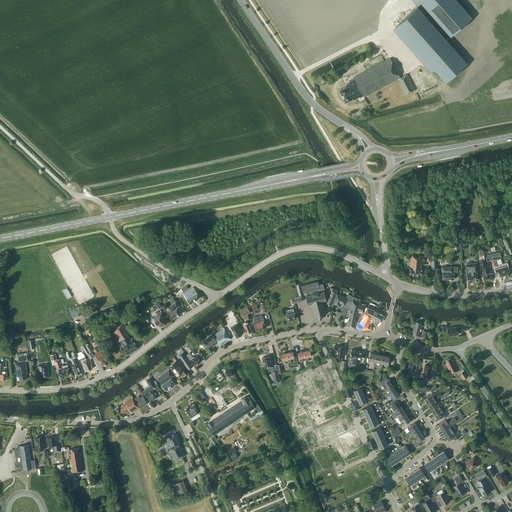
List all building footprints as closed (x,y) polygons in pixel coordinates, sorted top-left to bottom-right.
[(456,0),(418,0),(451,36),(472,18),(456,0)] [(417,7),(396,26),(446,82),(467,64),(417,7)] [(400,78),(390,58),(353,77),(354,79),(349,81),(350,82),(345,84),(346,86),(339,89),(346,102),(352,98),(353,100),(359,96),(360,98),(363,96),(364,97),(398,79),(406,94),(415,90),(407,74),(400,78)] [(484,264),(484,259),(484,254),(479,255),(480,269),(482,269),(482,274),(483,274),(484,280),(494,278),(493,273),(491,273),(490,264),(484,264)] [(415,255),(411,255),(410,263),(412,263),(412,265),(411,265),(411,266),(411,267),(411,268),(410,268),(409,274),(421,275),(422,269),(421,268),(421,264),(422,264),(423,256),(418,256),(418,257),(415,257),(415,255)] [(476,268),(476,265),(476,263),(466,264),(467,273),(467,279),(474,279),(474,280),(478,280),(477,272),(477,268),(476,268)] [(506,264),(495,268),(497,274),(499,273),(500,276),(506,274),(506,276),(511,275),(509,268),(507,269),(506,264)] [(458,266),(442,267),(442,272),(443,272),(443,279),(449,279),(451,280),(452,280),(454,279),(454,272),(458,272),(458,266)] [(319,284),(318,281),(301,285),(303,292),(306,292),(307,295),(306,296),(308,305),(309,304),(310,306),(312,306),(315,317),(319,316),(323,315),(326,314),(323,301),(326,300),(324,289),(323,283),(319,284)] [(293,303),(296,302),(303,301),(301,296),(298,283),(296,284),(299,296),(294,297),(295,299),(292,299),(293,303)] [(193,287),(183,294),(190,304),(200,297),(193,287)] [(333,299),(334,300),(337,290),(331,287),(327,297),(329,298),(327,303),(331,305),(333,299)] [(337,293),(333,304),(335,304),(339,306),(340,303),(344,304),(344,307),(347,307),(351,308),(353,299),(360,301),(360,299),(348,295),(347,297),(338,294),(337,293)] [(347,310),(346,311),(350,312),(349,315),(347,325),(354,327),(355,324),(358,312),(360,303),(360,301),(353,299),(351,308),(347,307),(347,308),(347,310)] [(155,303),(159,309),(160,309),(161,310),(163,309),(157,301),(155,303)] [(177,315),(178,315),(180,314),(180,312),(177,308),(180,305),(176,301),(168,307),(170,310),(168,311),(173,317),(177,315)] [(358,312),(355,324),(357,324),(357,327),(359,329),(370,329),(369,323),(370,322),(377,325),(379,320),(381,322),(384,316),(377,312),(375,310),(375,311),(366,306),(366,304),(361,303),(360,303),(358,312)] [(84,316),(98,311),(96,306),(83,311),(84,316)] [(251,312),(247,307),(240,312),(247,322),(252,320),(248,314),(251,312)] [(75,310),(74,308),(69,310),(72,318),(81,314),(79,309),(75,310)] [(294,312),(293,308),(286,310),(287,314),(286,314),(288,320),(289,320),(289,321),(292,320),(291,319),(297,318),(295,312),(294,312)] [(161,310),(160,309),(159,309),(155,312),(158,315),(154,318),(156,321),(155,321),(158,324),(159,324),(161,326),(163,324),(163,325),(164,325),(165,325),(167,324),(167,323),(167,322),(163,316),(161,312),(162,311),(161,310)] [(263,320),(262,315),(253,318),(254,322),(256,330),(266,327),(264,319),(263,320)] [(131,333),(124,322),(112,329),(120,341),(121,341),(125,348),(124,349),(127,354),(138,348),(132,338),(130,339),(128,335),(131,333)] [(251,327),(249,322),(243,325),(246,333),(253,331),(251,327)] [(411,335),(420,337),(423,325),(421,325),(421,323),(416,322),(416,324),(413,323),(412,328),(413,328),(411,335)] [(231,327),(236,337),(243,333),(237,323),(231,327)] [(458,331),(461,330),(461,331),(469,329),(469,328),(472,327),(472,324),(468,325),(468,324),(460,326),(460,327),(457,327),(457,326),(447,328),(449,336),(459,334),(458,331)] [(85,327),(89,335),(93,333),(89,325),(85,327)] [(231,339),(224,328),(213,335),(199,344),(201,348),(204,345),(210,353),(214,350),(212,347),(218,342),(221,346),(231,339)] [(27,340),(29,354),(35,352),(33,339),(27,340)] [(104,364),(104,365),(108,362),(104,355),(101,350),(103,349),(100,343),(99,343),(94,346),(97,352),(95,353),(98,358),(101,365),(104,364)] [(337,346),(334,346),(333,350),(337,351),(336,356),(338,356),(337,362),(341,362),(342,357),(343,347),(337,346)] [(359,359),(362,359),(364,352),(356,350),(357,350),(354,349),(354,350),(352,349),(350,357),(354,357),(352,363),(358,364),(359,359)] [(26,352),(18,354),(19,362),(15,362),(18,377),(17,377),(17,380),(27,378),(26,372),(27,372),(25,361),(28,360),(26,352)] [(183,352),(179,355),(185,363),(184,364),(188,369),(191,367),(193,366),(183,352)] [(56,353),(50,355),(51,360),(52,361),(54,360),(55,365),(56,369),(57,369),(58,369),(60,377),(70,374),(68,366),(63,368),(62,366),(62,363),(60,359),(60,358),(57,359),(56,353)] [(191,360),(194,364),(194,365),(197,363),(201,360),(197,355),(194,358),(191,354),(188,356),(191,360)] [(83,357),(82,355),(78,357),(79,359),(80,359),(81,362),(83,366),(85,371),(93,368),(90,363),(91,363),(89,358),(86,359),(85,356),(83,357)] [(273,366),(272,364),(270,356),(262,358),(263,361),(264,364),(265,368),(267,367),(268,371),(273,370),(272,366),(273,366)] [(82,371),(80,364),(78,358),(73,360),(75,365),(72,366),(73,370),(74,369),(76,375),(82,373),(81,371),(82,371)] [(458,371),(455,363),(454,364),(452,360),(452,361),(450,358),(446,360),(447,363),(446,363),(451,374),(458,371)] [(186,375),(186,374),(184,371),(176,360),(175,362),(169,366),(178,378),(182,375),(183,377),(183,376),(184,377),(186,375)] [(410,361),(410,364),(408,370),(414,372),(413,378),(417,379),(419,371),(415,370),(416,369),(417,366),(416,366),(417,363),(410,361)] [(49,364),(45,364),(38,365),(39,366),(39,371),(41,371),(42,377),(50,376),(49,369),(49,364)] [(423,372),(423,375),(424,375),(423,379),(429,381),(432,381),(433,376),(434,373),(433,371),(430,371),(431,366),(425,365),(424,368),(424,369),(423,372)] [(174,376),(169,369),(158,378),(162,384),(161,385),(164,389),(165,390),(167,390),(170,388),(172,386),(174,384),(175,382),(174,382),(171,378),(174,376)] [(280,380),(278,370),(271,372),(274,381),(280,380)] [(468,376),(464,371),(460,374),(463,379),(468,376)] [(325,377),(318,380),(322,388),(329,385),(325,377)] [(386,377),(378,383),(379,385),(379,386),(380,387),(383,385),(385,389),(392,384),(389,379),(388,380),(386,377)] [(151,401),(158,396),(154,390),(157,387),(151,379),(146,383),(149,387),(144,391),(151,401)] [(318,380),(312,383),(315,391),(322,388),(318,380)] [(312,383),(305,386),(309,394),(315,391),(312,383)] [(385,396),(396,389),(392,384),(385,389),(388,392),(384,394),(385,396)] [(354,390),(357,397),(364,394),(368,392),(367,390),(364,391),(364,392),(363,392),(360,387),(354,390)] [(299,389),(292,392),(296,400),(302,397),(299,389)] [(396,389),(385,396),(386,397),(390,395),(392,399),(399,394),(396,389)] [(292,392),(285,395),(289,403),(296,400),(292,392)] [(367,401),(364,396),(366,395),(369,394),(368,392),(364,394),(357,397),(360,404),(367,401)] [(428,404),(435,399),(433,396),(436,394),(435,392),(425,399),(428,404)] [(243,402),(216,420),(213,422),(212,420),(208,423),(210,427),(215,434),(255,407),(258,411),(262,408),(257,401),(253,403),(251,400),(250,400),(248,395),(241,399),(243,402)] [(141,398),(139,396),(135,399),(141,408),(148,403),(143,396),(141,398)] [(130,410),(132,413),(140,407),(132,397),(124,402),(125,403),(120,406),(119,405),(114,409),(121,418),(126,415),(125,414),(130,410)] [(431,409),(442,402),(441,400),(437,403),(435,399),(428,404),(431,409)] [(393,410),(400,405),(397,400),(387,407),(387,408),(388,409),(391,406),(393,410)] [(435,414),(442,409),(440,406),(443,404),(442,402),(431,409),(435,414)] [(373,410),(371,407),(375,405),(374,403),(370,405),(363,409),(365,415),(373,411),(373,410)] [(190,417),(199,412),(195,404),(190,407),(189,407),(188,407),(188,406),(186,408),(185,409),(190,417)] [(393,417),(404,410),(400,405),(393,410),(396,413),(392,416),(393,417)] [(341,409),(335,412),(339,420),(345,417),(341,409)] [(375,416),(374,413),(377,411),(376,409),(373,410),(373,411),(365,415),(368,421),(376,417),(375,416)] [(444,413),(442,409),(435,414),(438,419),(442,416),(443,418),(449,414),(449,413),(447,410),(444,413)] [(202,410),(199,412),(204,422),(208,420),(202,410)] [(400,420),(407,415),(404,410),(393,417),(394,419),(398,417),(400,420)] [(335,412),(330,414),(333,422),(339,420),(335,412)] [(330,414),(324,417),(328,425),(333,422),(330,414)] [(378,423),(376,418),(380,417),(379,414),(375,416),(376,417),(368,421),(371,427),(378,423)] [(407,415),(400,420),(402,423),(399,426),(400,427),(410,420),(407,415)] [(453,423),(456,420),(454,417),(449,421),(449,423),(448,424),(446,420),(439,425),(442,430),(453,423)] [(318,420),(312,422),(316,430),(322,428),(318,420)] [(312,422),(307,425),(310,433),(316,430),(312,422)] [(408,434),(418,428),(415,422),(408,427),(410,431),(407,433),(408,434)] [(445,435),(452,430),(450,427),(454,425),(453,423),(442,430),(445,435)] [(307,425),(301,428),(305,436),(310,433),(307,425)] [(382,432),(381,429),(384,427),(383,425),(379,427),(380,427),(372,431),(375,437),(383,433),(382,432)] [(414,437),(421,433),(418,428),(408,434),(403,437),(405,440),(410,437),(409,437),(413,435),(414,437)] [(452,430),(445,435),(449,440),(453,437),(455,440),(461,436),(458,431),(455,434),(452,430)] [(385,438),(383,434),(387,433),(386,431),(382,432),(383,433),(375,437),(378,442),(385,439),(385,438)] [(416,447),(418,446),(422,443),(421,440),(425,438),(421,433),(414,437),(417,441),(413,443),(416,447)] [(180,446),(174,434),(162,439),(167,450),(166,451),(167,454),(170,453),(176,466),(185,462),(182,457),(186,455),(181,445),(180,446)] [(353,436),(348,439),(351,447),(357,444),(353,436)] [(388,445),(386,440),(390,438),(389,436),(385,438),(385,439),(378,442),(380,448),(388,445)] [(55,445),(55,441),(56,441),(56,437),(48,438),(49,446),(52,446),(52,448),(54,448),(55,452),(60,451),(59,445),(55,445)] [(348,439),(342,441),(346,449),(351,447),(348,439)] [(342,441),(336,444),(340,452),(346,449),(342,441)] [(22,469),(32,468),(32,469),(36,468),(35,459),(31,460),(28,444),(20,446),(21,449),(15,450),(17,462),(15,463),(16,471),(22,470),(22,469)] [(410,452),(405,445),(402,447),(400,444),(398,445),(400,448),(405,456),(410,452)] [(405,456),(400,448),(398,445),(397,446),(399,449),(396,451),(400,459),(405,456)] [(330,447),(325,449),(329,457),(334,455),(330,447)] [(82,457),(81,457),(79,448),(69,449),(70,454),(69,454),(71,473),(84,471),(82,457)] [(325,449),(319,452),(323,460),(329,457),(325,449)] [(400,459),(396,451),(392,454),(390,450),(389,451),(391,455),(395,462),(400,459)] [(395,462),(391,455),(389,451),(387,452),(389,455),(386,458),(390,465),(395,462)] [(444,451),(439,454),(444,462),(446,465),(447,464),(446,461),(449,459),(444,451)] [(319,452),(314,454),(317,462),(323,460),(319,452)] [(444,462),(439,454),(434,457),(439,465),(442,463),(444,466),(446,465),(444,462)] [(439,465),(434,457),(429,461),(434,468),(436,471),(438,470),(436,467),(439,465)] [(479,465),(474,457),(466,462),(471,470),(479,465)] [(434,468),(429,461),(424,464),(429,471),(432,469),(434,472),(436,471),(434,468)] [(492,466),(491,467),(490,465),(487,467),(488,468),(487,469),(491,477),(496,474),(492,466)] [(368,468),(361,471),(365,479),(372,476),(368,468)] [(420,468),(415,471),(420,478),(423,476),(425,480),(427,478),(420,468)] [(476,474),(479,480),(487,475),(483,470),(476,474)] [(361,471),(355,475),(358,482),(365,479),(361,471)] [(420,478),(415,471),(410,474),(415,482),(417,485),(419,484),(417,481),(420,478)] [(496,476),(498,480),(499,479),(503,485),(509,482),(503,472),(496,476)] [(415,482),(410,474),(405,478),(410,485),(413,483),(415,486),(417,485),(415,482)] [(355,475),(348,478),(352,485),(358,482),(355,475)] [(459,495),(465,492),(460,484),(464,482),(460,475),(455,478),(458,484),(454,487),(459,495)] [(348,478),(342,481),(345,488),(352,485),(348,478)] [(481,487),(479,488),(483,496),(491,491),(483,478),(478,481),(481,487)] [(178,495),(191,490),(186,479),(174,484),(178,495)] [(430,499),(433,498),(429,490),(425,492),(428,497),(424,499),(425,501),(422,503),(427,511),(434,511),(437,511),(430,499)] [(438,498),(442,505),(450,500),(444,492),(439,495),(437,492),(432,494),(435,499),(438,498)] [(364,496),(363,494),(354,498),(356,503),(360,501),(359,498),(364,496)] [(376,510),(384,506),(382,501),(373,504),(373,503),(370,505),(372,508),(374,506),(376,510)]
